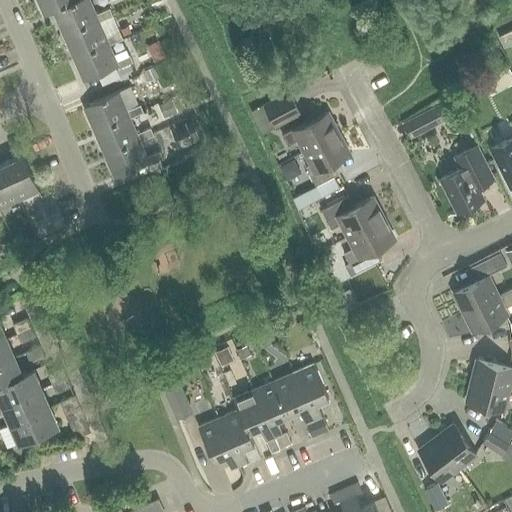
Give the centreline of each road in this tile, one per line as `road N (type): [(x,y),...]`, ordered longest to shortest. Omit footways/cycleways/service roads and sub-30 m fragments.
road 1 (residential): [(0,488),(159,464),(193,511)]
road 2 (residential): [(441,259),(344,73)]
road 3 (residential): [(441,259),(412,291),(431,355),(427,387),(389,419)]
road 4 (residential): [(43,97),(93,219)]
road 5 (residential): [(239,511),(356,465)]
